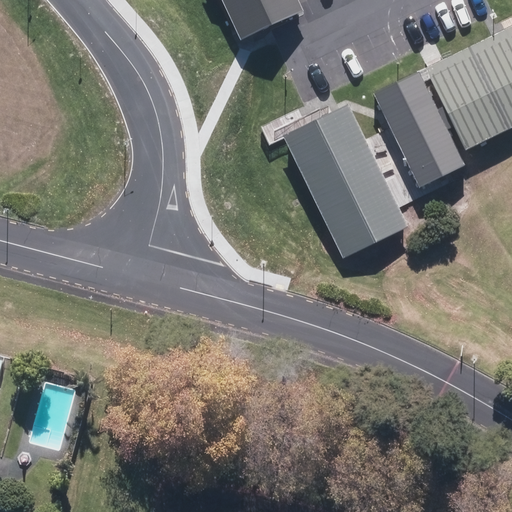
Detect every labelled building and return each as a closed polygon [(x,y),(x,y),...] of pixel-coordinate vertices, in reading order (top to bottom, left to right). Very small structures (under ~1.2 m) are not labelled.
[(217,0),(227,22),(224,23),(226,27),(229,26),(237,42),(270,28),(303,15),(295,0),(217,0)] [(427,68),(421,71),(413,74),(419,86),(427,82),(462,153),(469,150),(511,129),(511,35),(509,29),(492,38),(443,60),(435,64),(427,68)] [(413,74),(370,98),(379,115),(417,190),(460,168),(419,86),(413,74)] [(344,108),(279,140),(280,141),(339,261),(404,230),(344,108)] [(0,437),(14,388),(0,384),(0,437)]
